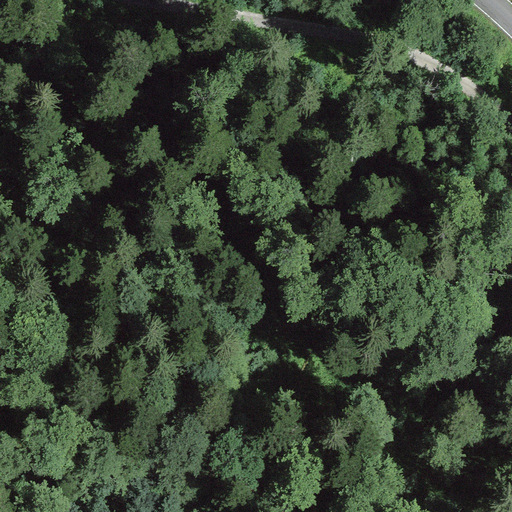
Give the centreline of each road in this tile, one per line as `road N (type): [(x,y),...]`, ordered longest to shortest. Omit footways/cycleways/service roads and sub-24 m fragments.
road 1 (track): [(0,230),(422,414),(511,477)]
road 2 (track): [(164,0),(365,38),(463,81),(511,122)]
road 3 (track): [(447,511),(366,391)]
